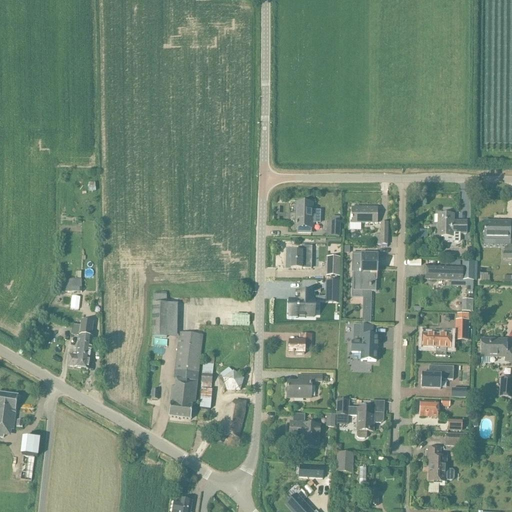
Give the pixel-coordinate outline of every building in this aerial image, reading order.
[(89,193),(96,192),(94,176),(88,176),(88,180),(86,180),(87,190),(89,190),(89,193)] [(325,225),(326,215),(312,215),(312,205),(296,204),(296,229),(298,229),(298,234),(312,234),(312,229),(312,225),(325,225)] [(377,209),(352,209),(352,225),(377,225),(377,209)] [(437,238),(452,238),(452,243),(460,243),(461,235),(466,235),(466,222),(454,222),(454,215),(438,215),(437,238)] [(340,238),(341,223),(328,222),(328,228),(326,228),(326,238),(340,238)] [(484,240),(509,240),(509,244),(509,246),(504,248),(504,253),(503,253),(503,260),(511,260),(511,226),(510,227),(510,223),(484,223),(484,240)] [(374,246),(388,246),(388,224),(380,224),(380,235),(374,236),(374,246)] [(291,269),(302,269),(310,270),(310,262),(302,261),(302,253),(291,253),(291,269)] [(376,293),(377,275),(378,273),(376,273),(376,269),(377,269),(378,255),(365,254),(365,256),(352,256),(352,274),(353,274),(353,292),(376,293)] [(340,278),(340,259),(326,258),(326,278),(340,278)] [(462,263),(462,268),(425,267),(425,280),(470,281),(470,292),(473,292),(474,263),(462,263)] [(61,281),(61,293),(82,293),(82,280),(61,281)] [(325,298),(339,299),(339,283),(326,283),(325,298)] [(289,302),(289,317),(313,317),(314,302),(312,302),(312,294),(298,294),(297,302),(289,302)] [(153,305),(167,305),(167,295),(153,295),(153,305)] [(462,313),(472,313),(473,301),(462,300),(462,313)] [(250,323),(249,315),(231,316),(231,324),(250,323)] [(74,318),(73,326),(79,327),(78,337),(79,337),(78,345),(76,356),(76,358),(84,359),(84,357),(90,358),(91,346),(90,346),(92,329),(88,328),(89,320),(74,318)] [(455,321),(455,342),(468,342),(469,322),(455,321)] [(79,327),(73,326),(72,326),(71,336),(78,337),(79,327)] [(377,338),(372,337),(373,327),(353,326),(353,338),(362,338),(361,343),(351,342),(350,355),(361,355),(361,362),(376,363),(377,338)] [(194,406),(197,383),(202,336),(178,333),(173,380),(176,380),(175,388),(172,387),(170,404),(171,404),(169,418),(191,421),(192,406),(194,406)] [(305,355),(305,351),(312,351),(312,335),(298,335),(298,342),(289,342),(288,355),(305,355)] [(451,336),(438,336),(423,335),(422,348),(436,349),(435,357),(445,357),(445,349),(450,349),(451,336)] [(505,362),(511,361),(511,349),(505,350),(505,341),(481,341),(481,358),(505,358),(505,362)] [(76,358),(76,356),(69,355),(67,367),(88,370),(90,358),(84,357),(84,359),(76,358)] [(203,364),(201,389),(212,390),(214,365),(203,364)] [(453,382),(453,368),(429,367),(428,375),(421,375),(421,389),(440,390),(441,379),(443,379),(443,382),(453,382)] [(223,380),(227,393),(240,393),(244,380),(234,372),(223,380)] [(310,382),(321,382),(321,383),(328,383),(328,378),(298,377),(298,383),(288,383),(288,399),(310,399),(310,382)] [(499,399),(511,400),(511,397),(511,379),(501,379),(499,399)] [(158,400),(159,391),(151,390),(150,400),(158,400)] [(466,391),(452,390),(451,398),(466,399),(466,391)] [(0,438),(12,439),(18,397),(0,394),(0,438)] [(441,400),(441,408),(450,408),(450,401),(441,400)] [(232,405),(225,408),(219,434),(238,438),(245,403),(234,401),(232,405)] [(349,417),(349,416),(349,401),(336,402),(336,417),(349,417)] [(438,419),(438,416),(439,403),(420,403),(419,419),(438,419)] [(383,413),(370,413),(370,410),(353,409),(353,416),(356,416),(356,431),(357,431),(356,438),(358,440),(365,440),(367,438),(367,431),(372,432),(372,423),(380,423),(382,421),(383,413)] [(448,420),(447,432),(462,432),(462,421),(448,420)] [(318,450),(320,427),(305,426),(305,424),(290,423),(289,437),(299,438),(299,434),(305,434),(304,449),(318,450)] [(467,448),(467,435),(446,435),(446,448),(467,448)] [(40,440),(24,438),(22,456),(38,458),(40,440)] [(452,470),(446,470),(447,458),(440,458),(441,449),(428,449),(427,460),(429,460),(428,483),(446,484),(446,482),(452,482),(454,480),(455,473),(452,470)] [(335,474),(353,475),(353,454),(336,454),(335,474)] [(35,459),(23,458),(20,480),(32,482),(35,459)] [(299,479),(322,480),(323,468),(299,467),(299,479)] [(378,506),(378,490),(369,490),(369,506),(378,506)] [(321,511),(319,509),(315,511),(311,511),(296,496),(286,505),(291,511),(321,511)] [(190,511),(192,502),(179,500),(179,503),(174,502),(171,511),(190,511)]
